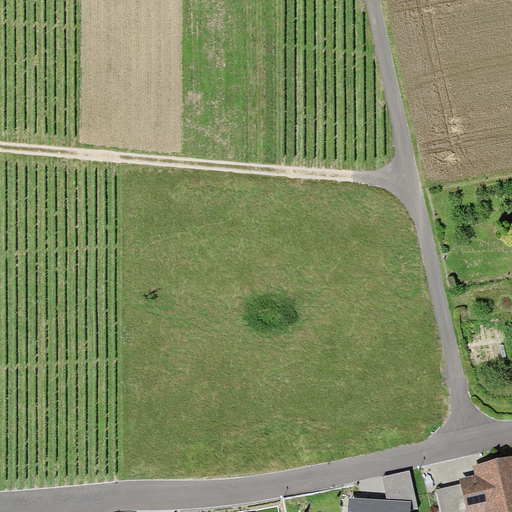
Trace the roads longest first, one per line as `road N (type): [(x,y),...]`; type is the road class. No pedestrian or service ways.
road 1 (residential): [(51,506),(265,488),(511,435)]
road 2 (track): [(471,444),(402,179),(370,0)]
road 3 (track): [(402,179),(0,149)]
